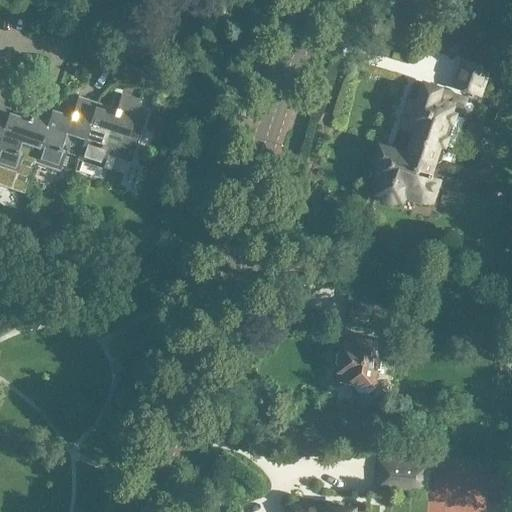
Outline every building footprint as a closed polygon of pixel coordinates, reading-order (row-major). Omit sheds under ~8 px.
[(454,86),(477,95),(486,68),(463,60),(454,86)] [(407,156),(433,165),(454,105),(463,107),(466,99),(441,91),(442,88),(425,82),(418,102),(410,100),(406,111),(403,110),(400,119),(403,120),(401,126),(416,131),(408,154),(407,156)] [(94,109),(83,140),(77,158),(101,167),(108,148),(106,147),(106,146),(102,145),(107,130),(128,137),(140,101),(120,94),(113,115),(94,109)] [(70,118),(51,111),(40,142),(33,162),(58,171),(65,152),(63,151),(63,150),(59,148),(64,133),(83,140),(94,109),(95,104),(77,98),(70,118)] [(8,115),(0,138),(0,168),(17,174),(23,155),(19,154),(20,153),(16,151),(21,136),(40,142),(51,111),(52,107),(34,100),(27,121),(8,115)] [(0,138),(8,115),(10,110),(0,106),(0,138)] [(407,156),(408,154),(379,144),(373,161),(385,165),(375,193),(402,203),(404,196),(421,202),(432,202),(439,179),(429,177),(433,165),(407,156)] [(357,256),(357,278),(378,278),(378,256),(357,256)] [(349,291),(349,318),(375,317),(375,290),(349,291)] [(511,322),(499,316),(489,335),(505,343),(511,330),(511,322)] [(391,344),(356,338),(356,340),(345,338),(339,373),(341,373),(339,382),(375,387),(379,356),(389,357),(391,344)] [(429,464),(383,462),(380,489),(427,494),(429,464)]
